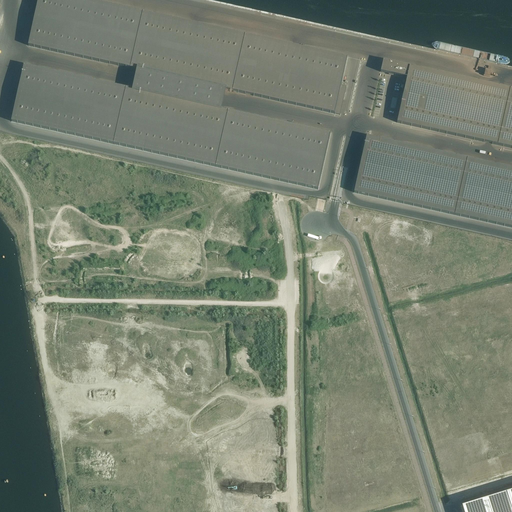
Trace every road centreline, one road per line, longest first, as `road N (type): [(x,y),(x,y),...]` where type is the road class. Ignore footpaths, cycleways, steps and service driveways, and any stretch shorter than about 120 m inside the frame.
road 1 (unclassified): [(317,223),(344,231),(358,250),(438,511)]
road 2 (unclassified): [(294,511),(282,205)]
road 3 (track): [(42,299),(291,304)]
road 4 (track): [(42,299),(71,511)]
road 5 (track): [(0,160),(26,207),(38,289)]
